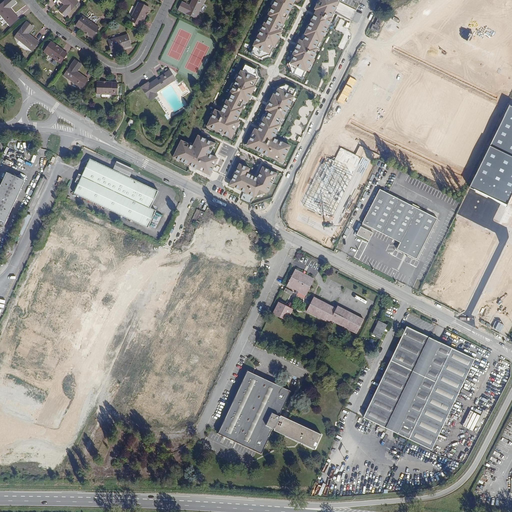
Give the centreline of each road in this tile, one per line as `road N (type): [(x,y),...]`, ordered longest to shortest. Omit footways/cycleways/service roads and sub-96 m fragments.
road 1 (trunk): [(511,391),(457,485),(433,496),(278,509)]
road 2 (residential): [(314,121),(457,184),(511,66)]
road 3 (trunk): [(278,509),(0,498)]
road 4 (tertiary): [(450,320),(266,225)]
road 5 (residential): [(29,0),(107,66),(124,68),(139,57),(169,0)]
road 6 (tertiary): [(266,225),(110,145)]
road 7 (unclassified): [(314,121),(374,0)]
